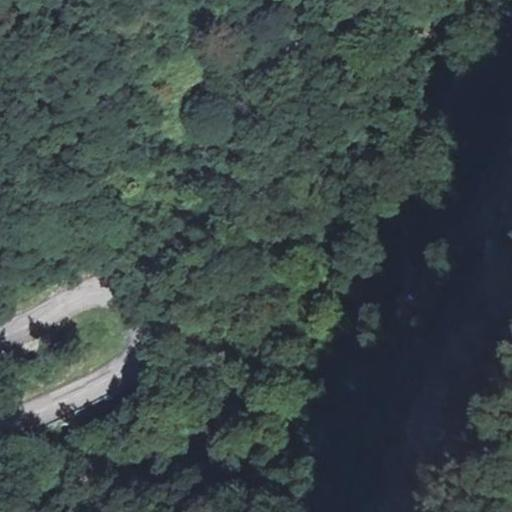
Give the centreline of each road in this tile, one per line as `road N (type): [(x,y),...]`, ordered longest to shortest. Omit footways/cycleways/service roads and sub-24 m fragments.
road 1 (tertiary): [(0,423),(116,371),(141,329),(114,288),(84,288),(0,330)]
road 2 (track): [(141,329),(239,272),(322,191)]
